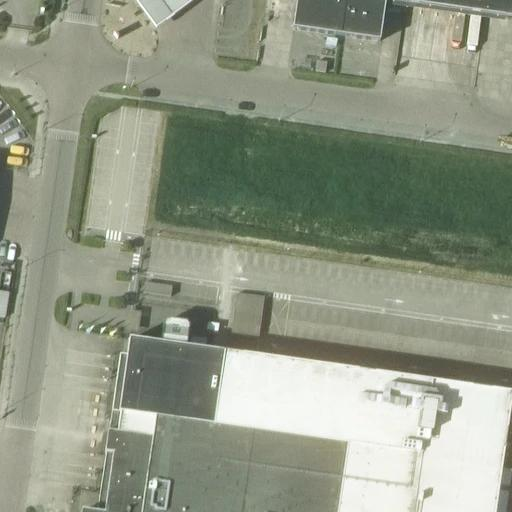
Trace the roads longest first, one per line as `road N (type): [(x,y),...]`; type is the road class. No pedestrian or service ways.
road 1 (unknown): [(44,254),(511,322)]
road 2 (unknown): [(187,511),(205,382),(223,365),(459,368),(511,361)]
road 3 (unclassified): [(511,126),(74,67)]
road 4 (unclassified): [(10,475),(74,67)]
